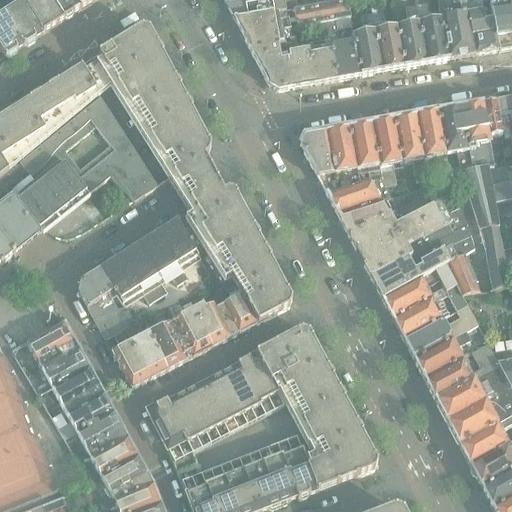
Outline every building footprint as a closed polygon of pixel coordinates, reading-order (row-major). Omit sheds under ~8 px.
[(27,0),(22,4),(37,27),(43,37),(57,28),(101,0),(27,0)] [(239,7),(237,0),(221,0),(227,9),(239,7)] [(281,0),(277,0),(259,3),(239,7),(227,9),(234,24),(284,15),(281,0)] [(281,0),(284,15),(296,13),(295,7),(293,0),(281,0)] [(329,6),(327,0),(314,0),(316,9),(329,6)] [(380,76),(370,17),(368,4),(367,0),(346,5),(349,22),(360,19),(362,32),(351,34),(352,39),(360,80),(380,76)] [(447,64),(439,17),(428,19),(426,7),(421,8),(419,0),(413,0),(415,9),(426,68),(447,64)] [(511,8),(461,19),(457,0),(435,0),(439,17),(447,64),(511,52),(511,8)] [(511,0),(457,0),(461,19),(511,8),(511,0)] [(288,41),(287,34),(288,33),(287,24),(294,23),(302,30),(305,30),(326,26),(349,22),(346,5),(345,3),(329,6),(316,9),(296,13),(284,15),(234,24),(251,57),(286,51),(295,49),(293,39),(288,41)] [(37,27),(22,4),(3,16),(24,49),(35,42),(35,41),(41,37),(41,38),(43,37),(37,27)] [(426,68),(415,9),(404,11),(406,24),(395,26),(403,72),(426,68)] [(403,72),(395,26),(384,28),(382,15),(370,17),(380,76),(403,72)] [(24,49),(3,16),(0,18),(0,53),(5,61),(16,53),(23,49),(24,49)] [(360,80),(352,39),(337,41),(336,34),(350,31),(349,22),(326,26),(337,84),(360,80)] [(337,84),(326,26),(305,30),(306,34),(317,32),(320,45),(308,47),(315,88),(337,84)] [(291,304),(234,196),(226,194),(223,196),(222,195),(212,177),(204,162),(204,161),(207,158),(210,150),(148,34),(140,32),(0,120),(0,180),(109,90),(167,182),(167,183),(177,200),(189,218),(183,221),(223,285),(235,278),(245,293),(240,296),(239,295),(238,296),(255,328),(256,327),(257,328),(288,311),(291,304)] [(315,88),(308,47),(295,49),(286,51),(292,77),(290,78),(293,92),(315,88)] [(292,77),(286,51),(251,57),(268,89),(268,90),(278,95),(293,92),(290,78),(292,77)] [(20,202),(15,206),(38,236),(43,232),(44,233),(109,181),(133,206),(157,190),(99,101),(11,173),(2,179),(0,180),(0,188),(4,193),(26,175),(30,180),(12,194),(15,199),(17,198),(20,202)] [(511,101),(481,107),(488,141),(502,138),(502,142),(511,139),(511,101)] [(493,170),(488,141),(481,107),(438,115),(445,159),(454,157),(460,176),(487,171),(493,170)] [(445,159),(438,115),(415,119),(423,166),(424,165),(427,183),(439,181),(435,161),(445,159)] [(423,166),(415,119),(393,123),(402,172),(411,170),(414,185),(427,183),(424,165),(423,166)] [(402,172),(393,123),(370,127),(380,179),(382,189),(395,186),(392,174),(402,172)] [(380,179),(370,127),(348,131),(356,178),(366,176),(368,184),(380,179)] [(356,178),(348,131),(303,140),(299,148),(303,155),(326,199),(357,187),(356,178)] [(493,202),(489,184),(487,171),(460,176),(469,206),(493,202)] [(347,238),(412,205),(408,198),(390,203),(384,191),(396,189),(395,186),(382,189),(380,179),(368,184),(357,187),(326,199),(347,238)] [(382,304),(443,269),(463,258),(473,253),(465,229),(459,209),(451,214),(445,203),(436,208),(429,196),(412,205),(347,238),(360,262),(382,304)] [(0,267),(11,259),(15,257),(14,256),(38,236),(15,206),(10,201),(0,209),(0,267)] [(498,230),(497,226),(493,206),(493,202),(469,206),(478,234),(497,231),(498,230)] [(179,271),(197,260),(176,226),(81,286),(78,297),(92,322),(93,324),(126,316),(122,309),(142,297),(148,308),(167,296),(159,286),(169,280),(176,290),(186,283),(179,271)] [(502,261),(501,254),(497,231),(478,234),(483,253),(485,264),(502,261)] [(511,251),(501,254),(502,261),(503,266),(511,264),(511,251)] [(478,297),(463,258),(443,269),(454,290),(460,300),(478,297)] [(505,273),(503,266),(502,261),(485,264),(490,294),(508,291),(505,273)] [(392,324),(454,290),(443,269),(382,304),(392,324)] [(441,323),(448,319),(440,303),(446,299),(453,311),(455,315),(465,309),(460,300),(454,290),(392,324),(403,344),(441,323)] [(255,328),(238,296),(228,301),(230,304),(214,311),(211,306),(208,307),(220,330),(229,325),(236,338),(255,328)] [(220,330),(208,307),(203,310),(203,308),(190,314),(210,352),(236,338),(229,325),(220,330)] [(414,364),(476,330),(465,309),(455,315),(459,322),(445,329),(441,323),(403,344),(414,364)] [(210,352),(190,314),(172,324),(182,343),(175,347),(184,365),(210,352)] [(133,332),(130,320),(129,315),(126,316),(93,324),(104,344),(112,339),(123,336),(133,332)] [(156,322),(153,316),(140,319),(144,327),(156,322)] [(56,354),(74,344),(63,324),(26,346),(40,373),(61,362),(56,354)] [(184,365),(175,347),(182,343),(172,324),(157,332),(155,327),(145,333),(147,336),(145,337),(165,375),(184,365)] [(462,362),(456,351),(470,344),(469,343),(480,337),(476,330),(414,364),(425,385),(463,364),(462,362)] [(165,375),(145,337),(138,341),(133,332),(123,336),(148,384),(165,375)] [(376,466),(308,337),(300,334),(254,358),(275,398),(279,396),(312,459),(305,463),(301,453),(299,454),(315,497),(338,488),(353,482),(373,474),(376,466)] [(148,384),(123,336),(112,339),(119,352),(110,356),(130,393),(148,384)] [(89,371),(74,344),(56,354),(61,362),(40,373),(26,381),(37,400),(51,392),(89,371)] [(504,353),(502,345),(493,346),(494,355),(504,353)] [(486,348),(462,362),(463,364),(425,385),(435,405),(497,369),(496,366),(486,348)] [(275,398),(254,358),(236,367),(238,370),(237,370),(257,410),(260,409),(259,407),(275,398)] [(511,376),(511,363),(496,366),(497,369),(502,378),(511,376)] [(511,396),(502,378),(497,369),(435,405),(458,448),(511,420),(511,396)] [(257,410),(237,370),(229,374),(227,373),(218,378),(239,419),(257,410)] [(80,400),(99,389),(89,371),(51,392),(66,419),(86,409),(80,400)] [(511,376),(502,378),(511,396),(511,376)] [(239,419),(218,378),(213,380),(212,383),(200,389),(221,429),(239,419)] [(114,416),(99,389),(80,400),(86,409),(66,419),(69,426),(65,428),(58,417),(51,422),(63,443),(75,436),(114,416)] [(221,429),(200,389),(199,389),(193,393),(190,392),(181,396),(203,438),(221,429)] [(203,438),(181,396),(176,399),(176,401),(167,406),(166,404),(163,405),(184,447),(185,447),(186,447),(203,438)] [(184,447),(163,405),(153,410),(146,414),(147,417),(167,456),(184,447)] [(104,443),(123,433),(114,416),(75,436),(89,461),(88,461),(83,454),(74,460),(79,469),(109,452),(104,443)] [(507,447),(500,435),(511,427),(511,420),(458,448),(468,468),(507,447)] [(137,459),(123,433),(104,443),(109,452),(79,469),(81,472),(91,465),(99,480),(137,459)] [(480,490),(511,472),(511,444),(507,447),(468,468),(480,490)] [(315,497),(299,454),(282,461),(281,459),(278,460),(295,502),(296,502),(297,504),(315,497)] [(130,487),(147,477),(137,459),(99,480),(113,504),(135,496),(130,487)] [(295,502),(278,460),(259,467),(277,511),(286,508),(287,505),(295,502)] [(274,511),(277,511),(259,467),(240,475),(255,511),(274,511)] [(511,472),(480,490),(491,511),(511,499),(511,472)] [(255,511),(240,475),(221,482),(233,511),(255,511)] [(145,511),(160,507),(153,487),(147,477),(130,487),(135,496),(113,504),(115,511),(145,511)] [(233,511),(221,482),(203,489),(204,491),(203,492),(211,511),(233,511)] [(211,511),(203,492),(185,499),(189,511),(211,511)] [(511,511),(511,499),(491,511),(511,511)] [(76,511),(78,511),(73,500),(64,504),(66,511),(76,511)] [(62,502),(53,505),(55,511),(56,511),(65,509),(62,502)]
